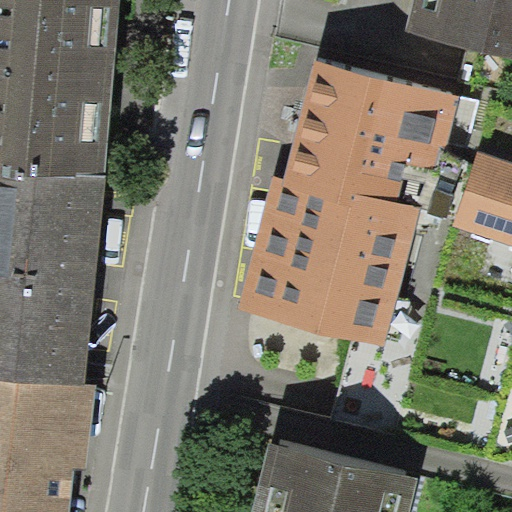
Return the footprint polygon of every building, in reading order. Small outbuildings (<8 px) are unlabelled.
[(0,0),(0,171),(125,180),(137,0),(0,0)] [(511,0),(428,0),(419,32),(511,55),(511,0)] [(465,100),(319,63),(259,303),(412,342),(446,207),(409,197),(414,180),(443,187),(465,100)] [(511,166),(471,155),(449,233),(511,250),(511,166)] [(0,511),(82,511),(103,382),(125,180),(0,171),(0,511)] [(285,453),(267,511),(419,511),(425,494),(285,453)]
